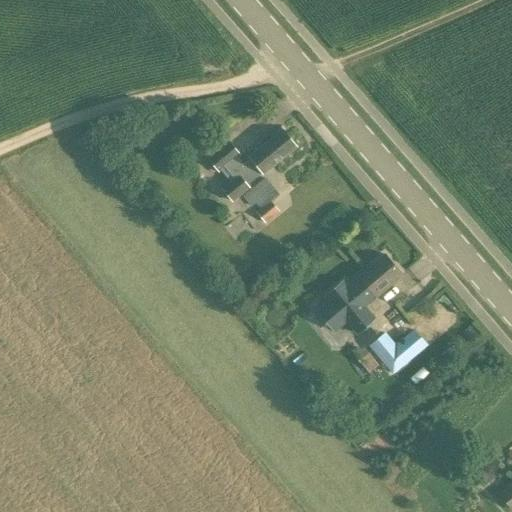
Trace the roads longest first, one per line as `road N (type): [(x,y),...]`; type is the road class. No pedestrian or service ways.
road 1 (secondary): [(511,309),(240,0)]
road 2 (track): [(0,151),(138,102),(250,77),(286,52)]
road 3 (track): [(485,0),(334,67)]
